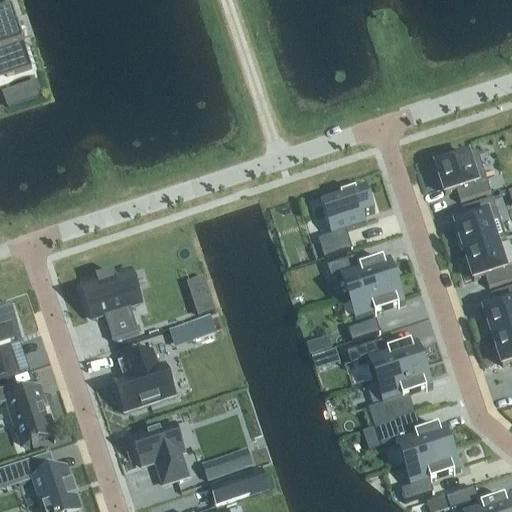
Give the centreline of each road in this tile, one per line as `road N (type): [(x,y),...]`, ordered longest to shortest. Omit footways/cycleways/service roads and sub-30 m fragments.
road 1 (residential): [(381,133),(477,417),(511,449)]
road 2 (residential): [(118,511),(29,244)]
road 3 (residential): [(29,244),(281,166)]
road 4 (residential): [(225,0),(281,166)]
road 5 (residential): [(381,133),(511,87)]
